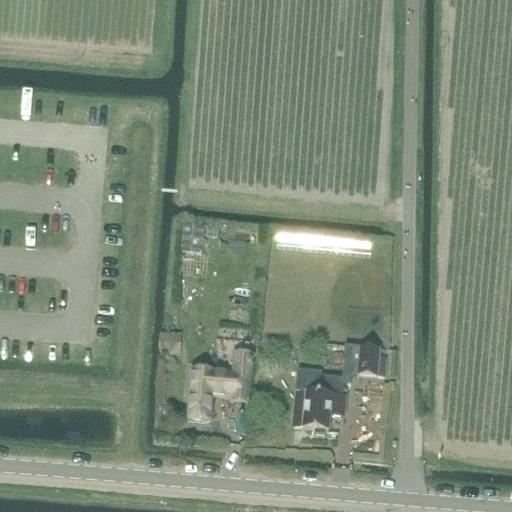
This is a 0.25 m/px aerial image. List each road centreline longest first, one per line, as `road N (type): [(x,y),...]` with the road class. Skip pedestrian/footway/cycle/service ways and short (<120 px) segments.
road 1 (unclassified): [(511,507),(0,465)]
road 2 (track): [(404,498),(413,0)]
